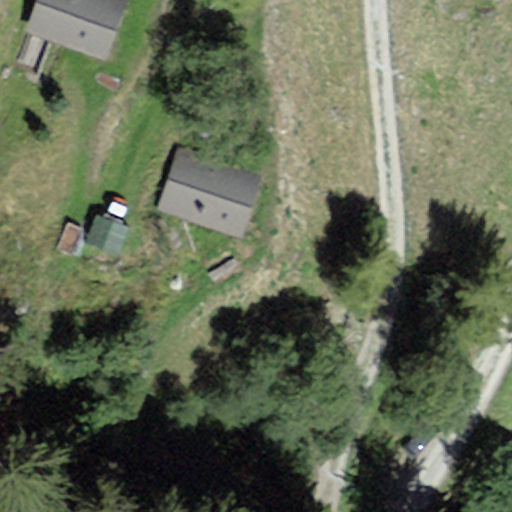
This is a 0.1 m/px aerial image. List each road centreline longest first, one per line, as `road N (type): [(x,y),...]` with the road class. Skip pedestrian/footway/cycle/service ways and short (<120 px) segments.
road 1 (track): [(335,511),(355,410),(399,279),(382,0)]
road 2 (unclassified): [(404,511),(476,406),(511,322)]
